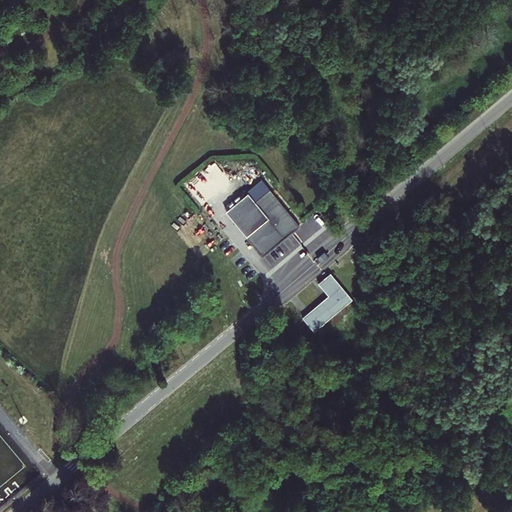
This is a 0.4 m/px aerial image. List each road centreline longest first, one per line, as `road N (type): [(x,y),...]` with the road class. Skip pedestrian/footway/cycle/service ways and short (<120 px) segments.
road 1 (track): [(207,0),(210,49),(116,250),(114,339),(63,404),(65,469)]
road 2 (unclassified): [(511,95),(313,263)]
